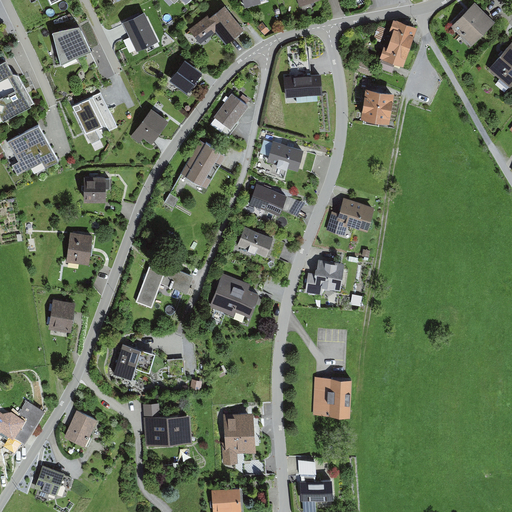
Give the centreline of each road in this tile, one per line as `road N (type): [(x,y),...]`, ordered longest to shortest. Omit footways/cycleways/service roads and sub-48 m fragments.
road 1 (residential): [(0,506),(63,405),(162,162),(240,61),(275,40),(327,26)]
road 2 (residential): [(327,26),(341,135),(279,338),(283,511)]
road 3 (track): [(404,105),(359,409)]
road 4 (residential): [(511,182),(413,9)]
